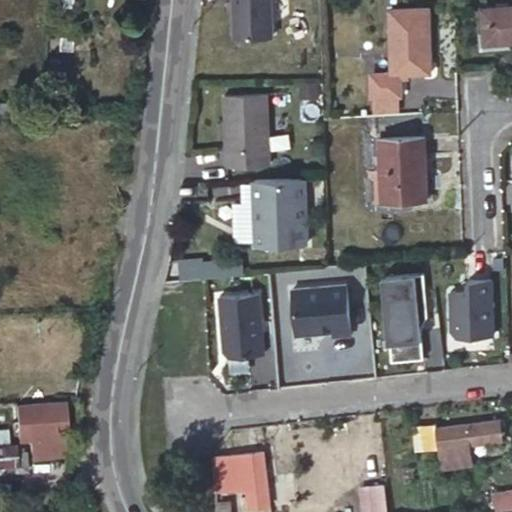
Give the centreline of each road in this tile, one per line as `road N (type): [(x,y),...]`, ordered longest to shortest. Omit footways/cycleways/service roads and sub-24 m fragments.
road 1 (residential): [(176,0),(152,190),(111,405),(110,452),(129,511)]
road 2 (residential): [(511,381),(191,413)]
road 3 (residential): [(511,110),(466,113),(473,235)]
